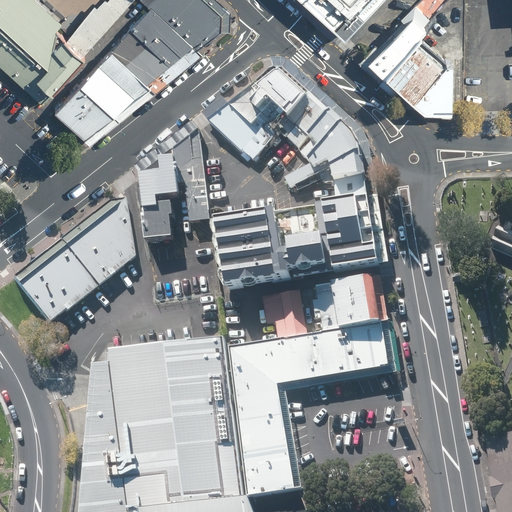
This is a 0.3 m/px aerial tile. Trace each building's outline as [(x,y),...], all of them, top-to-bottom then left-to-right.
[(0,0),(0,63),(42,99),(84,51),(56,26),(62,19),(40,0),(0,0)] [(143,0),(150,6),(56,106),(90,139),(201,50),(195,45),(219,27),(230,27),(231,8),(222,0),(143,0)] [(67,38),(84,51),(132,0),(102,0),(97,6),(94,4),(68,36),(67,38)] [(305,0),(344,35),(375,0),(305,0)] [(412,33),(378,70),(415,105),(450,104),(450,67),(412,33)] [(333,168),(336,179),(336,203),(367,198),(359,145),(353,133),(283,73),(283,74),(275,75),(261,88),(257,85),(210,119),(255,163),(288,136),(313,164),(287,176),(291,186),(333,168)] [(179,147),(188,228),(210,225),(199,133),(179,147)] [(137,176),(141,243),(169,241),(167,203),(172,203),(167,153),(153,161),(154,175),(137,176)] [(125,198),(17,282),(49,323),(137,255),(125,198)] [(379,264),(367,198),(336,203),(219,223),(231,289),(379,264)] [(503,227),(498,225),(489,246),(511,256),(511,230),(510,230),(511,226),(511,223),(506,221),(503,227)] [(373,323),(364,274),(323,281),(331,330),(373,323)] [(306,336),(299,295),(267,301),(274,341),(306,336)] [(388,369),(380,324),(233,348),(250,491),(302,484),(286,385),(388,369)] [(97,369),(85,511),(256,511),(251,496),(244,498),(224,338),(107,352),(108,368),(97,369)] [(511,511),(511,427),(480,432),(491,511),(511,511)]
